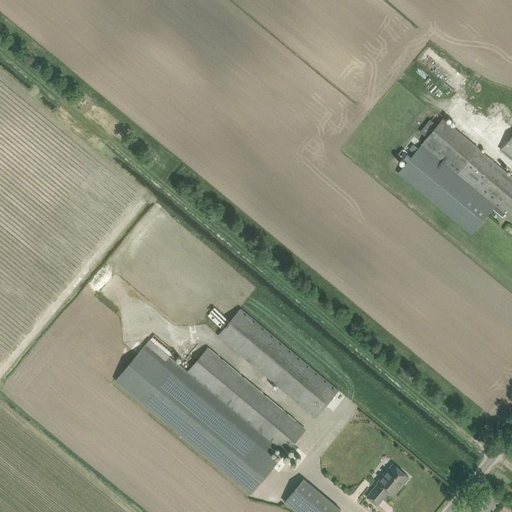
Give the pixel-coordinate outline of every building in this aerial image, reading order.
[(511,176),(443,119),(438,125),(427,137),(422,144),(419,147),(414,143),(409,148),(414,152),(412,155),(408,152),(407,153),(403,150),(402,149),(399,153),(404,157),(408,160),(403,167),(398,173),(472,234),(488,215),(493,208),(503,216),(505,213),(511,218),(511,176)] [(511,135),(500,150),(511,159),(511,135)] [(339,390),(241,308),(220,334),(317,416),(339,390)] [(136,356),(116,379),(252,493),(278,462),(270,455),(278,446),(188,371),(170,356),(174,351),(155,335),(150,340),(150,339),(143,348),(138,353),(136,356)] [(209,347),(188,371),(278,446),(286,453),(306,429),(298,423),(209,347)] [(403,484),(409,477),(393,464),(378,483),(381,485),(376,491),(374,489),(368,497),(377,505),(389,492),(392,494),(393,496),(403,484)] [(305,478),(286,502),(298,511),(339,511),(342,509),(305,478)] [(511,511),(511,507),(506,503),(497,511),(511,511)]
